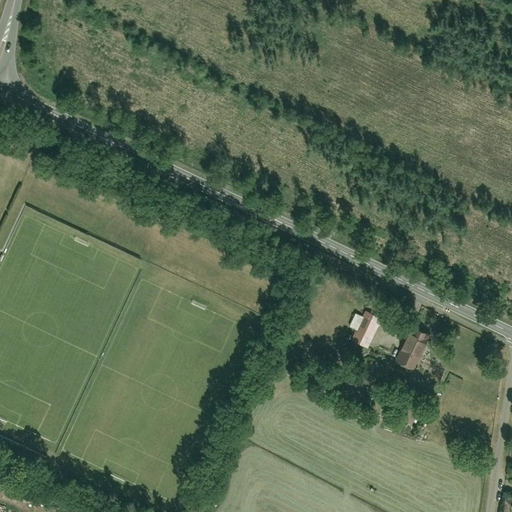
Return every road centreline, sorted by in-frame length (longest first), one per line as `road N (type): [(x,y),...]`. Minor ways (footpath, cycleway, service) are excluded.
road 1 (secondary): [(511,334),(0,89)]
road 2 (residential): [(511,391),(492,511)]
